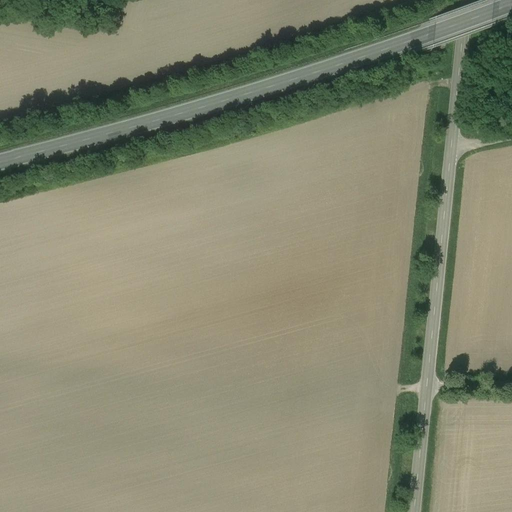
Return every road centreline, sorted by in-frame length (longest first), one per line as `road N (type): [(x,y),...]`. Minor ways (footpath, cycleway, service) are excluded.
road 1 (primary): [(511,4),(250,93),(0,161)]
road 2 (tertiary): [(413,511),(450,146)]
road 3 (tertiary): [(450,146),(466,0)]
